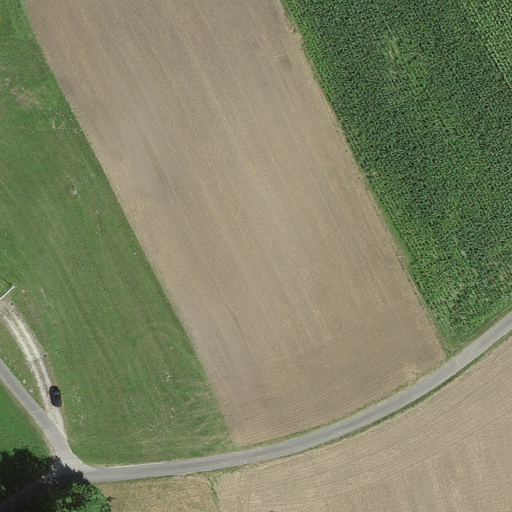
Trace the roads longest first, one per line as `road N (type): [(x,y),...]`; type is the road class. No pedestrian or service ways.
road 1 (track): [(511,315),(340,432),(257,455),(71,474)]
road 2 (track): [(71,474),(0,369)]
